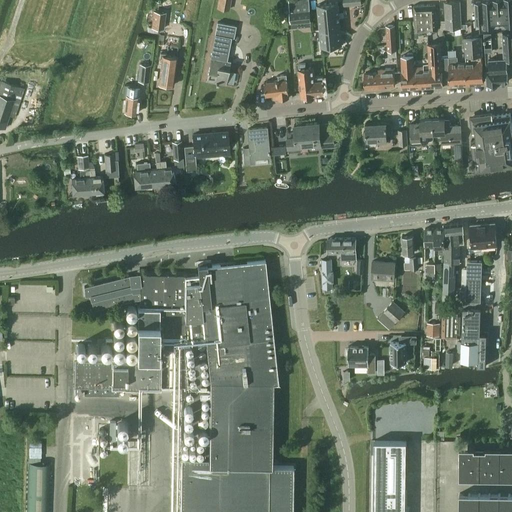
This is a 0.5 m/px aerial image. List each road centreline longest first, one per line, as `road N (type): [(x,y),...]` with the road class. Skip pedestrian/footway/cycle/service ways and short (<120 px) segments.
road 1 (unclassified): [(0,150),(343,98)]
road 2 (tertiary): [(0,273),(261,237),(293,247)]
road 3 (tertiary): [(293,247),(308,354),(346,459),(348,511)]
road 4 (tertiary): [(293,247),(315,231),(511,207)]
road 5 (unclassified): [(343,98),(511,92)]
